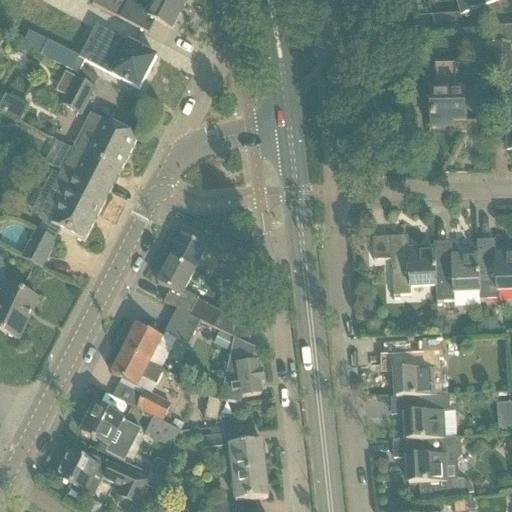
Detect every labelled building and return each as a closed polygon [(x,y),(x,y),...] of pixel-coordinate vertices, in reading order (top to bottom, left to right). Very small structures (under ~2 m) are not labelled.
[(118,0),(95,0),(92,6),(119,20),(148,35),(154,23),(171,32),(185,5),(174,0),(156,0),(151,10),(131,0),(129,0),(127,4),(118,0)] [(455,0),(460,18),(470,15),(470,13),(484,8),(481,0),(455,0)] [(460,16),(432,18),(434,32),(464,30),(460,18),(460,16)] [(80,59),(79,61),(85,64),(112,78),(139,93),(156,60),(129,45),(96,28),(80,59)] [(493,78),(511,78),(510,44),(493,44),(493,78)] [(435,93),(430,93),(431,130),(450,129),(450,134),(466,134),(466,123),(465,123),(464,97),(477,97),(476,70),(434,71),(435,93)] [(66,74),(56,93),(66,98),(62,107),(81,117),(96,90),(76,80),(66,74)] [(6,94),(0,107),(0,111),(20,121),(28,104),(6,94)] [(105,124),(91,116),(73,152),(119,176),(138,140),(105,123),(105,124)] [(400,172),(415,168),(408,142),(392,147),(400,172)] [(73,152),(58,182),(104,206),(119,176),(73,152)] [(59,212),(52,227),(84,244),(104,206),(58,182),(46,205),(59,212)] [(42,270),(43,268),(57,242),(37,231),(22,259),(25,261),(42,270)] [(194,275),(197,268),(206,251),(183,239),(170,263),(194,275)] [(237,269),(246,254),(217,239),(209,254),(237,269)] [(403,253),(402,240),(372,241),(373,263),(391,262),(393,304),(400,303),(400,300),(411,299),(411,291),(435,289),(434,251),(403,253)] [(489,243),(476,244),(477,257),(479,294),(479,302),(479,306),(487,305),(486,301),(498,301),(498,293),(511,292),(511,255),(489,257),(489,243)] [(446,245),(433,246),(434,251),(435,289),(436,304),(436,308),(444,307),(443,304),(454,303),(454,296),(479,294),(477,257),(446,259),(446,245)] [(0,252),(0,271),(7,269),(10,262),(8,255),(1,252),(0,252)] [(164,274),(158,287),(170,293),(164,304),(177,311),(187,317),(195,301),(197,303),(199,301),(184,293),(194,275),(170,263),(169,264),(166,263),(162,273),(164,274)] [(0,334),(18,343),(38,301),(7,287),(0,302),(0,334)] [(195,301),(187,317),(200,323),(204,325),(214,330),(221,315),(197,303),(195,301)] [(240,308),(234,340),(246,347),(261,319),(240,308)] [(168,327),(163,336),(164,337),(176,342),(176,341),(188,347),(200,323),(187,317),(177,311),(168,327)] [(482,320),(483,335),(489,335),(497,334),(497,320),(482,320)] [(450,327),(440,328),(440,337),(451,337),(450,327)] [(162,341),(155,337),(137,328),(124,352),(160,371),(176,342),(164,337),(162,341)] [(219,334),(214,346),(228,353),(233,341),(219,334)] [(261,373),(260,361),(255,357),(256,352),(246,347),(234,340),(221,400),(242,404),(243,399),(263,396),(262,387),(265,386),(263,373),(261,373)] [(420,355),(381,357),(381,370),(395,369),(395,375),(396,400),(434,398),(432,373),(440,373),(439,362),(443,362),(442,342),(422,343),(423,355),(420,355)] [(156,387),(163,372),(160,371),(124,352),(112,377),(137,390),(142,380),(156,387)] [(163,423),(171,407),(145,393),(137,411),(163,423)] [(396,400),(391,400),(392,413),(405,412),(406,442),(444,440),(456,440),(455,414),(450,415),(450,404),(453,404),(452,397),(450,397),(448,397),(434,398),(396,400)] [(96,408),(81,436),(99,445),(109,450),(107,455),(124,464),(141,432),(123,423),(124,422),(113,417),(96,408)] [(171,449),(179,433),(152,419),(144,435),(171,449)] [(511,428),(501,429),(502,438),(511,436),(511,428)] [(202,451),(226,449),(225,437),(201,440),(202,451)] [(406,442),(393,443),(394,461),(407,461),(408,487),(419,487),(421,503),(441,500),(462,496),(473,494),(473,491),(462,481),(458,481),(446,482),(445,464),(457,463),(461,458),(460,440),(456,440),(444,440),(406,442)] [(233,476),(265,473),(262,444),(230,448),(233,476)] [(112,466),(111,468),(86,456),(83,461),(71,455),(58,482),(71,489),(69,492),(83,501),(94,477),(123,491),(119,499),(136,507),(148,483),(112,466)] [(265,473),(233,476),(236,504),(255,502),(268,501),(265,473)]
